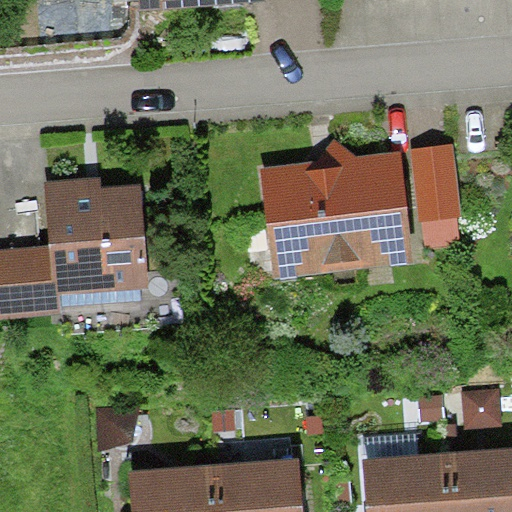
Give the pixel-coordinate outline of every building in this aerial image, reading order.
[(442,136),(411,137),(414,197),(445,195),(442,136)] [(389,149),(270,158),(274,213),(289,212),(291,245),(396,237),(389,149)] [(53,235),(55,271),(98,268),(97,254),(135,252),(131,177),(86,180),(85,171),(49,174),(53,235)] [(22,237),(26,292),(56,290),(55,271),(53,235),(22,237)] [(0,293),(26,292),(22,237),(0,238),(0,293)] [(496,376),(460,379),(464,419),(500,416),(496,376)] [(132,393),(87,393),(87,442),(132,442),(132,393)] [(511,511),(511,436),(441,441),(445,511),(511,511)] [(445,511),(441,441),(367,445),(370,511),(445,511)] [(205,455),(208,511),(290,511),(287,450),(205,455)] [(208,511),(205,455),(131,459),(134,511),(208,511)]
